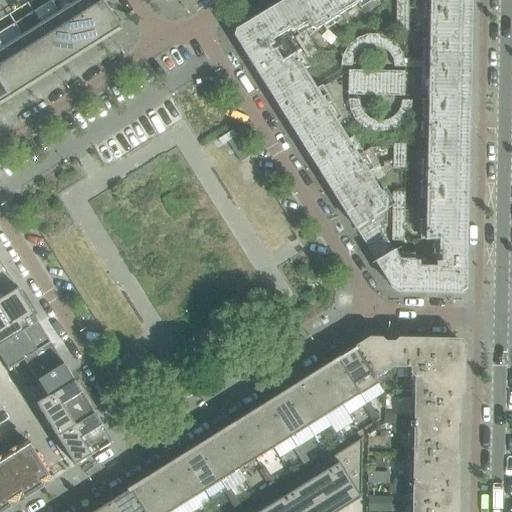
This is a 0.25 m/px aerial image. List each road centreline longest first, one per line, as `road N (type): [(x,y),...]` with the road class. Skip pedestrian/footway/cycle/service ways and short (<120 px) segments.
road 1 (residential): [(370,312),(195,23)]
road 2 (residential): [(0,219),(140,452)]
road 3 (residential): [(140,452),(370,312)]
road 4 (residential): [(503,120),(498,317)]
road 5 (residential): [(498,317),(493,511)]
road 6 (residential): [(161,43),(0,146)]
road 7 (residential): [(370,312),(498,317)]
road 8 (residential): [(504,0),(503,120)]
